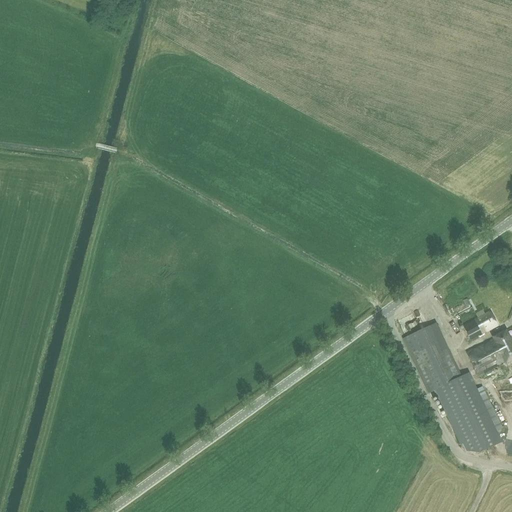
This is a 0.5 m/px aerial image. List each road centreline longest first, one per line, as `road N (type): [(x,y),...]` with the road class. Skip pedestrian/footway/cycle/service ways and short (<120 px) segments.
road 1 (tertiary): [(107,511),(382,311)]
road 2 (unclassified): [(491,461),(453,452),(382,311)]
road 3 (track): [(423,282),(472,383),(487,379),(511,425)]
road 4 (tertiary): [(382,311),(511,219)]
